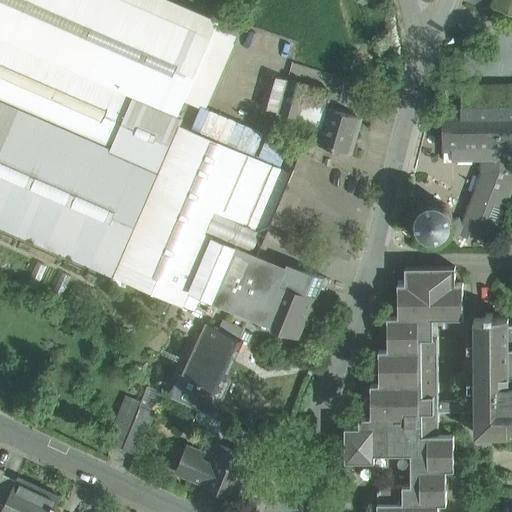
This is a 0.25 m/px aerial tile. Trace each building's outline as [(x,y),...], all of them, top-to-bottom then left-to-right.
[(0,0),(0,222),(113,271),(117,262),(177,124),(182,113),(179,111),(212,37),(127,0),(0,0)] [(511,0),(495,0),(493,4),(511,12),(511,0)] [(288,79),(279,111),(299,117),(308,85),(288,79)] [(478,84),(462,84),(462,106),(478,106),(478,84)] [(508,84),(478,84),(478,106),(508,106),(508,84)] [(322,125),(327,109),(315,105),(310,121),(322,125)] [(462,106),(444,107),(444,150),(454,150),(496,149),(511,149),(511,105),(508,106),(478,106),(462,106)] [(360,118),(327,109),(322,125),(318,141),(350,150),(360,118)] [(291,172),(177,124),(117,262),(152,277),(148,287),(194,307),(199,295),(179,286),(200,237),(233,251),(236,245),(256,253),(291,172)] [(496,158),(496,149),(454,150),(454,158),(482,158),(496,158)] [(511,149),(496,149),(496,158),(496,161),(493,176),(484,200),(506,208),(511,190),(511,149)] [(496,161),(496,158),(482,158),(482,173),(462,225),(463,226),(460,233),(467,236),(469,229),(481,199),(484,200),(493,176),(496,161)] [(484,200),(481,199),(469,229),(494,239),(506,208),(484,200)] [(453,223),(453,219),(453,215),(452,212),(450,208),(447,206),(445,203),(441,202),(434,200),(427,202),(420,206),(416,212),(415,219),(416,227),(421,233),(427,237),(434,238),(438,238),(442,237),(446,235),(449,232),(451,228),(452,227),(452,226),(453,223)] [(459,217),(453,219),(453,223),(452,226),(452,227),(451,228),(450,230),(449,232),(451,237),(460,233),(463,226),(462,225),(459,217)] [(213,299),(233,251),(200,237),(179,286),(199,295),(264,321),(280,282),(283,273),(253,260),(233,307),(213,299)] [(233,251),(213,299),(233,307),(253,260),(256,253),(236,245),(233,251)] [(455,267),(406,267),(406,284),(398,284),(398,296),(401,296),(401,306),(398,306),(398,317),(388,317),(388,329),(390,329),(390,339),(388,339),(388,350),(379,350),(379,363),(382,362),(382,372),(379,372),(380,384),(371,384),(371,396),(374,396),(374,406),(371,406),(371,417),(360,417),(360,426),(346,426),(346,460),(375,460),(375,453),(386,453),(386,451),(395,451),(396,453),(411,453),(412,484),(381,484),(381,490),(378,490),(378,511),(439,511),(439,503),(447,502),(447,490),(444,490),(444,479),(447,479),(447,469),(455,469),(455,456),(452,456),(452,446),(455,446),(454,434),(439,434),(438,337),(433,337),(433,318),(464,318),(464,305),(461,305),(461,296),(463,296),(463,283),(456,283),(455,267)] [(316,298),(280,282),(264,321),(298,334),(303,320),(306,322),(316,298)] [(511,347),(509,348),(509,324),(508,317),(493,317),(493,314),(486,314),(486,317),(474,317),(474,320),(475,320),(476,400),(476,410),(476,411),(476,412),(477,434),(508,434),(510,434),(511,433),(511,347)] [(242,339),(209,324),(186,374),(202,382),(218,389),(225,375),(242,339)] [(202,382),(186,374),(175,397),(192,404),(202,382)] [(218,389),(202,382),(192,404),(200,408),(215,415),(232,379),(225,375),(218,389)] [(476,400),(439,401),(439,411),(476,411),(476,410),(476,400)] [(141,406),(124,448),(138,453),(155,412),(141,406)] [(215,415),(200,408),(192,426),(221,438),(228,421),(215,415)] [(251,457),(218,444),(216,443),(209,460),(208,462),(210,463),(203,481),(236,494),(251,457)] [(209,460),(186,451),(178,471),(203,481),(210,463),(208,462),(209,460)] [(0,481),(0,501),(5,504),(17,479),(4,473),(0,481)] [(53,511),(60,497),(18,477),(17,479),(5,504),(1,511),(53,511)]
